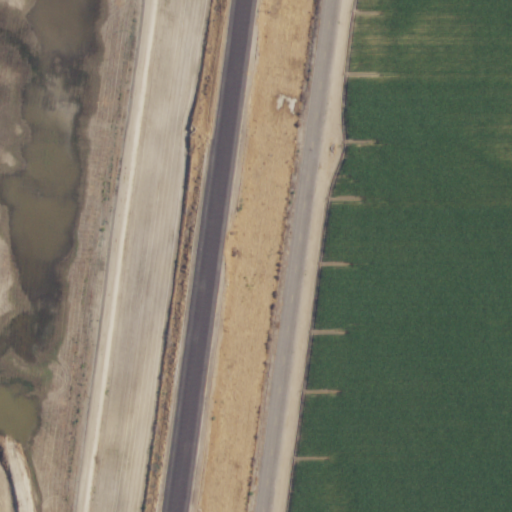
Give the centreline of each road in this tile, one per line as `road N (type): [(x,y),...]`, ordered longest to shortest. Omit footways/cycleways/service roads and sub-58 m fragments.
road 1 (trunk): [(240,0),(171,511)]
road 2 (residential): [(332,0),(267,511)]
